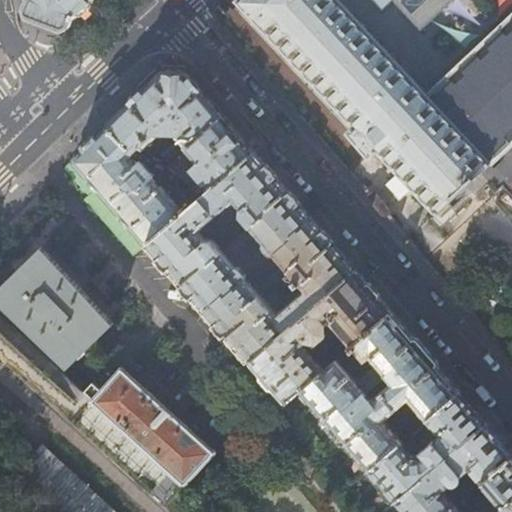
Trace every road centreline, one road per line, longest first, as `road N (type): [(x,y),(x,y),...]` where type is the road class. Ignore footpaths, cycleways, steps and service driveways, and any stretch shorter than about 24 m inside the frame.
road 1 (residential): [(173,9),(511,404)]
road 2 (secondary): [(69,109),(173,9)]
